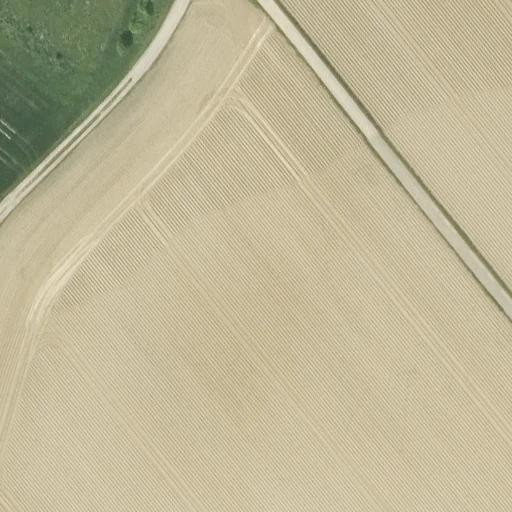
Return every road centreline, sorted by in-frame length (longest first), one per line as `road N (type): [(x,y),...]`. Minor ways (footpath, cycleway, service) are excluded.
road 1 (track): [(511,312),(259,0)]
road 2 (track): [(0,219),(66,172),(159,48),(183,0)]
